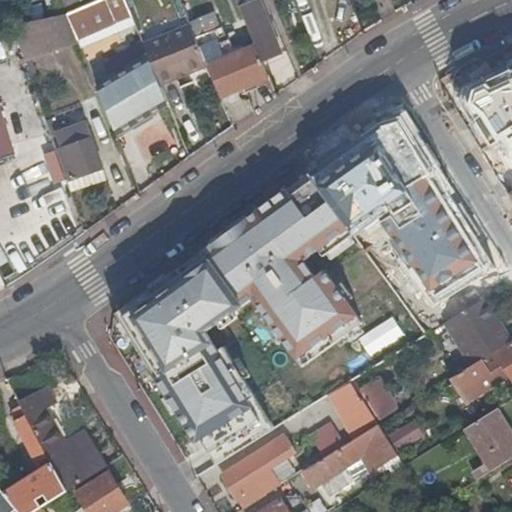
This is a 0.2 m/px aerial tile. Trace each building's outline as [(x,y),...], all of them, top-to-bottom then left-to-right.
[(81,0),(60,0),(65,14),(81,0)] [(81,0),(65,14),(76,37),(129,17),(122,0),(81,0)] [(177,0),(184,17),(213,4),(210,0),(177,0)] [(257,0),(252,0),(236,7),(252,46),(259,62),(280,53),(257,0)] [(213,4),(184,17),(187,25),(206,71),(216,97),(238,89),(266,79),(259,62),(252,46),(233,54),(213,4)] [(9,26),(25,63),(79,44),(76,37),(65,14),(11,26),(9,26)] [(79,44),(81,50),(115,36),(134,29),(129,17),(76,37),(79,44)] [(206,71),(187,25),(141,44),(150,68),(159,89),(206,71)] [(170,119),(159,89),(150,68),(98,89),(119,140),(170,119)] [(475,89),(471,105),(493,147),(500,142),(511,162),(511,71),(511,72),(475,89)] [(228,127),(248,113),(238,89),(216,97),(228,127)] [(81,122),(76,108),(51,117),(56,131),(81,122)] [(0,154),(14,149),(0,111),(0,154)] [(379,120),(309,170),(352,230),(385,211),(410,253),(402,259),(433,308),(496,268),(404,120),(379,120)] [(84,122),(54,134),(73,180),(102,168),(84,122)] [(353,232),(352,230),(309,170),(187,260),(151,286),(110,315),(194,447),(199,444),(206,455),(216,470),(263,441),(275,433),(222,349),(215,353),(203,334),(251,298),(302,367),(363,323),(323,270),(314,277),(301,260),(317,248),(322,255),(353,232)] [(467,311),(445,325),(471,368),(499,350),(511,342),(511,341),(484,300),(467,311)] [(452,380),(468,407),(511,379),(511,346),(500,354),(499,350),(471,368),(452,380)] [(381,377),(360,389),(380,421),(400,409),(381,377)] [(353,384),(332,397),(350,427),(372,414),(353,384)] [(47,388),(18,405),(21,411),(44,451),(51,463),(68,490),(110,464),(88,427),(70,438),(49,411),(58,406),(47,388)] [(280,419),(286,435),(334,418),(328,402),(280,419)] [(15,415),(13,425),(33,457),(44,451),(21,411),(15,415)] [(511,433),(498,411),(467,430),(494,472),(511,460),(511,433)] [(387,439),(397,454),(426,436),(417,421),(387,439)] [(332,422),(311,434),(324,456),(344,444),(332,422)] [(303,474),(313,492),(360,461),(368,473),(398,456),(397,454),(387,439),(380,427),(350,444),(303,474)] [(298,455),(287,437),(256,455),(255,453),(221,473),(246,511),(271,495),(260,477),(298,455)] [(68,490),(51,463),(6,493),(21,511),(34,511),(42,507),(68,490)] [(76,491),(88,511),(112,511),(128,502),(108,471),(76,491)] [(21,511),(6,493),(0,486),(0,511),(21,511)]
